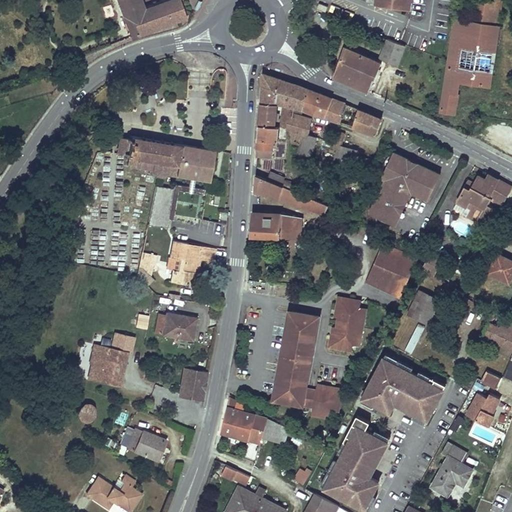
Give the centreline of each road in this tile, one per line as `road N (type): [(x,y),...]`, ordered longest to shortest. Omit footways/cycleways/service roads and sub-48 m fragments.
road 1 (secondary): [(180,511),(204,448),(238,262),(248,54)]
road 2 (tertiary): [(0,207),(99,74),(220,34)]
road 3 (tertiary): [(275,40),(310,74),(511,172)]
